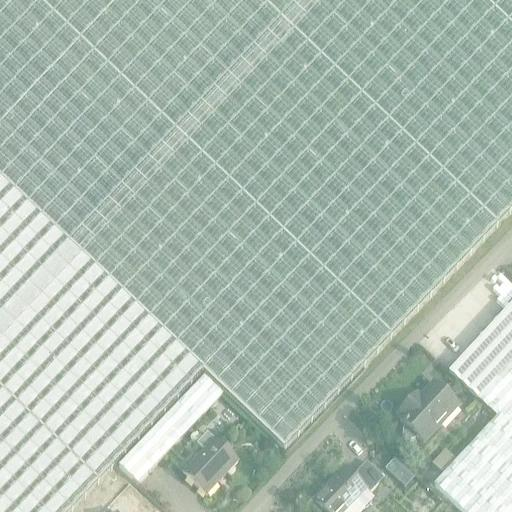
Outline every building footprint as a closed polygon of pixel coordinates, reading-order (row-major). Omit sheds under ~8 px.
[(511,0),(0,0),(0,511),(66,511),(198,373),(203,378),(117,470),(137,488),(222,396),(280,450),(511,206),(511,0)] [(511,307),(449,376),(478,402),(497,420),(511,402),(511,393),(498,381),(511,365),(511,307)] [(511,402),(497,420),(434,488),(460,511),(511,511),(511,365),(498,381),(511,393),(511,402)] [(422,443),(455,406),(432,384),(418,399),(414,395),(397,415),(401,418),(398,421),(404,427),(401,430),(401,435),(408,441),(413,441),(416,438),(422,443)] [(196,446),(203,453),(181,475),(205,497),(235,465),(205,436),(196,446)] [(444,451),(431,465),(442,476),(456,461),(444,451)] [(393,461),(384,471),(404,489),(413,479),(393,461)] [(366,464),(352,479),(342,471),(312,502),(322,511),(361,511),(373,500),(369,495),(383,480),(366,464)]
